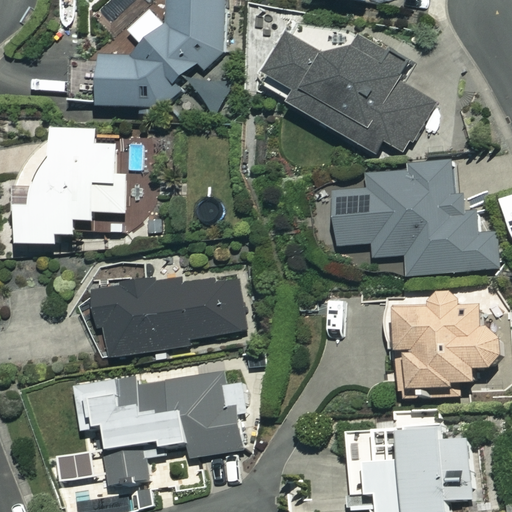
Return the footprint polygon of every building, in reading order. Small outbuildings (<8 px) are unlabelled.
[(204,73),(224,55),(226,0),(167,0),(167,21),(127,57),(98,56),(96,109),(163,110),(185,90),(179,83),(198,66),(204,73)] [(325,54),(290,34),(263,80),(290,96),(287,103),(378,156),(385,142),(408,155),(437,104),(399,82),(409,65),(364,39),(354,49),(325,54)] [(78,236),(78,221),(95,221),(95,214),(128,214),(128,175),(118,175),(118,145),(99,145),(99,130),(53,130),(53,164),(48,164),(47,193),(35,193),(35,207),(17,207),(17,245),(60,245),(60,236),(78,236)] [(455,197),(453,163),(410,165),(410,173),(367,175),(368,189),(333,191),(336,247),(373,245),(374,258),(406,256),(407,275),(501,270),(499,233),(478,234),(476,196),(455,197)] [(153,270),(138,272),(139,285),(96,290),(101,329),(107,328),(110,357),(192,348),(191,339),(249,332),(243,278),(156,288),(153,270)] [(491,314),(489,292),(438,296),(438,300),(392,304),(399,401),(452,396),(451,385),(476,383),(475,370),(507,367),(502,313),(491,314)] [(226,385),(225,375),(138,385),(137,377),(76,384),(81,430),(104,427),(110,485),(149,481),(145,449),(189,444),(191,459),(242,453),(238,414),(251,413),(247,383),(226,385)] [(445,441),(443,425),(348,432),(352,496),(377,494),(378,511),(451,511),(451,502),(477,500),(473,439),(445,441)]
